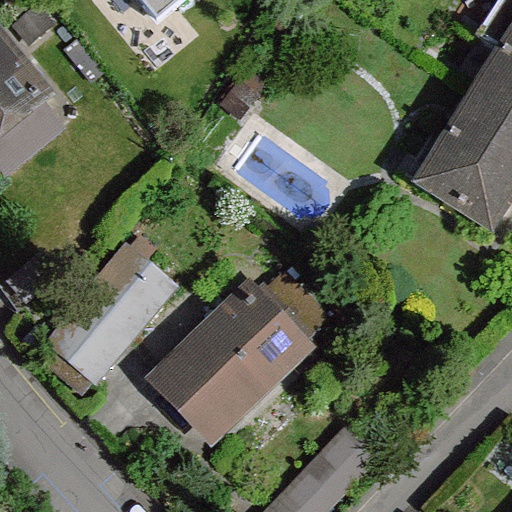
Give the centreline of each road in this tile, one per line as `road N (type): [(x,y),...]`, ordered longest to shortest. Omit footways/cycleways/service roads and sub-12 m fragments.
road 1 (residential): [(511,383),(384,511)]
road 2 (residential): [(103,511),(0,394)]
